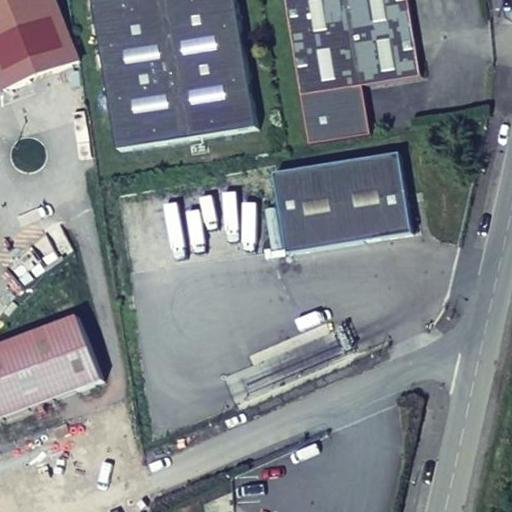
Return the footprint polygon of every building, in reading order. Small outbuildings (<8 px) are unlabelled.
[(79,62),(54,0),(0,0),(0,78),(5,92),(79,62)] [(121,150),(259,128),(237,0),(102,0),(96,1),(121,150)] [(288,0),(306,100),(313,147),(374,137),(366,90),(424,81),(411,0),(288,0)] [(290,259),(413,237),(400,158),(277,178),(290,259)] [(80,321),(0,351),(0,424),(104,383),(80,321)]
